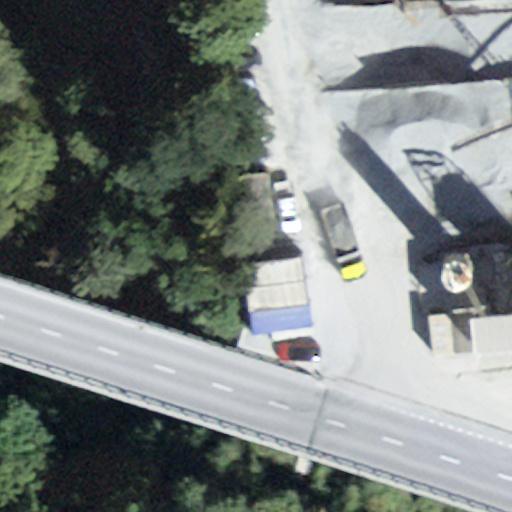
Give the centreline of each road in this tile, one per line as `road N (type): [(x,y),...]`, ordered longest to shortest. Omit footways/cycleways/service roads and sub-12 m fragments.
road 1 (secondary): [(0,317),(511,478)]
road 2 (track): [(285,0),(354,303),(344,425)]
